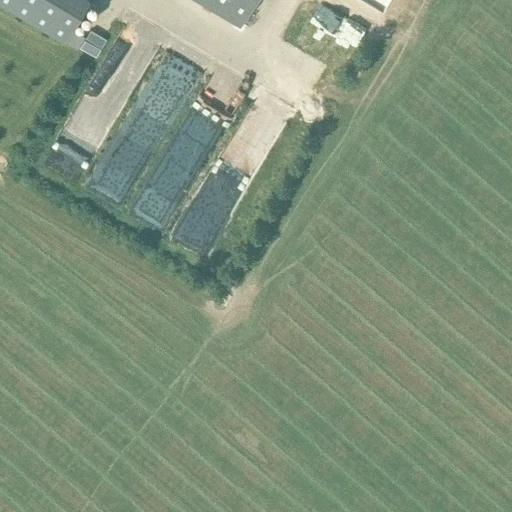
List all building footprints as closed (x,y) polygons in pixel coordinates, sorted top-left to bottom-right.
[(86,0),(0,0),(0,4),(77,50),(85,37),(71,29),(88,1),(86,0)] [(203,0),(240,22),(253,0),(203,0)] [(337,16),(328,37),(350,46),(365,9),(343,0),(332,0),(328,12),(337,16)] [(106,40),(90,31),(81,47),(97,56),(106,40)] [(308,84),(304,90),(312,96),(328,73),(291,48),(280,65),(308,84)]
